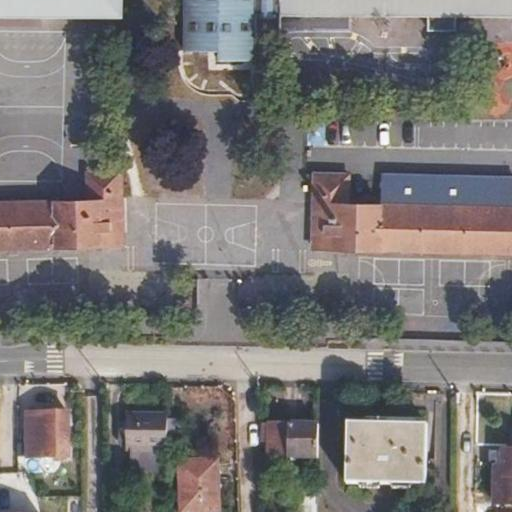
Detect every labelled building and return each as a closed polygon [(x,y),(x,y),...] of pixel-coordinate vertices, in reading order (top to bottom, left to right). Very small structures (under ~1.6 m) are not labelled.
[(0,0),(0,13),(124,13),(123,0),(0,0)] [(511,0),(182,0),(182,46),(219,48),(219,58),(256,59),(257,12),(280,14),(280,30),(353,30),(353,15),(429,15),(429,31),(458,31),(458,15),(511,15),(511,0)] [(0,246),(126,243),(123,170),(88,171),(88,199),(0,202),(0,246)] [(317,246),(511,252),(511,174),(389,170),(388,203),(352,202),(353,174),(319,173),(317,246)] [(29,413),(29,458),(69,458),(69,413),(29,413)] [(171,471),(171,417),(130,416),(130,423),(130,446),(130,451),(134,451),(134,471),(171,471)] [(271,459),(320,459),(321,425),(265,425),(265,444),(271,444),(271,459)] [(351,491),(435,493),(436,434),(352,433),(351,491)] [(496,505),(511,505),(511,452),(505,452),(504,473),(496,473),(496,505)] [(185,511),(221,511),(220,463),(184,465),(185,511)] [(0,511),(47,511),(47,510),(31,510),(31,473),(0,472),(0,511)]
